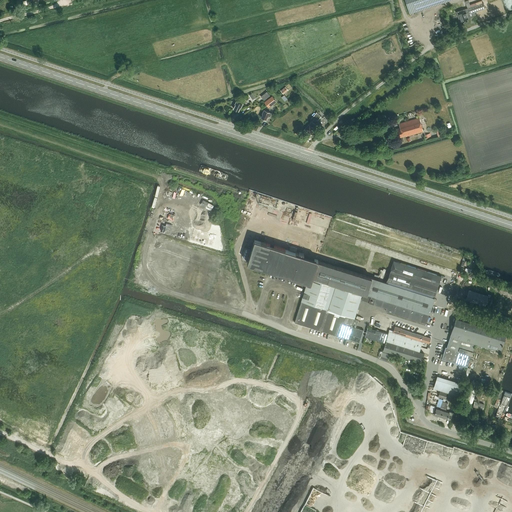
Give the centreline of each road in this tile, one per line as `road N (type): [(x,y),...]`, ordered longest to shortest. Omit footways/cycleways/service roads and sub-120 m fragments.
road 1 (secondary): [(304,157),(0,56)]
road 2 (unclassified): [(304,157),(350,107),(425,50),(511,13)]
road 3 (secondary): [(511,224),(304,157)]
road 4 (unclassified): [(420,416),(381,362),(256,317)]
road 5 (unclassified): [(420,416),(449,281)]
